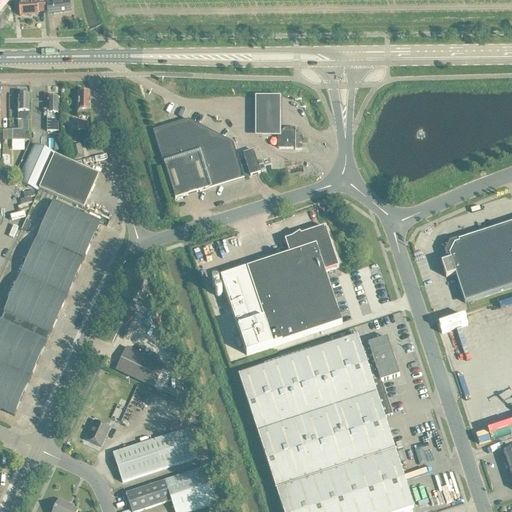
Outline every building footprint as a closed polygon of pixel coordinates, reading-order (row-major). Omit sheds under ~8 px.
[(0,0),(0,12),(9,0),(0,0)] [(20,16),(38,15),(38,12),(46,12),(45,0),(19,0),(18,0),(20,16)] [(45,0),(46,12),(53,11),(53,14),(71,12),(69,0),(45,0)] [(78,117),(80,117),(90,117),(90,92),(78,92),(78,117)] [(29,141),(29,105),(29,95),(18,95),(18,121),(21,121),(21,130),(12,130),(11,141),(17,141),(17,147),(29,146),(29,141)] [(279,96),(254,96),(254,136),(279,136),(279,96)] [(58,122),(59,108),(59,98),(47,98),(47,122),(58,122)] [(175,199),(209,189),(243,178),(232,144),(188,121),(154,132),(165,165),(164,165),(167,172),(162,174),(169,197),(174,195),(175,199)] [(295,137),(295,129),(295,130),(286,130),(281,135),(279,137),(279,138),(279,149),(295,149),(295,150),(302,150),(302,136),(295,137)] [(38,192),(39,189),(55,155),(55,154),(34,144),(17,183),(38,192)] [(74,160),(84,158),(80,145),(70,148),(74,160)] [(250,176),(260,173),(253,151),(243,154),(250,176)] [(99,175),(90,171),(55,155),(39,189),(75,205),(84,209),(99,175)] [(99,223),(90,219),(54,202),(0,322),(0,409),(14,416),(47,341),(46,341),(50,333),(51,334),(100,222),(99,222),(99,223)] [(441,263),(446,278),(455,275),(465,303),(511,287),(511,224),(458,242),(459,244),(454,245),(449,256),(451,260),(441,263)] [(29,228),(26,234),(37,239),(40,233),(29,228)] [(339,268),(325,228),(301,236),(300,234),(292,239),(285,241),(289,255),(247,269),(273,347),(342,324),(325,273),(339,268)] [(233,267),(237,277),(243,275),(239,265),(233,267)] [(391,415),(380,383),(400,376),(387,338),(368,345),(369,346),(361,349),(357,338),(239,377),(283,511),(403,511),(414,509),(384,417),(391,415)] [(153,388),(163,367),(127,350),(117,370),(153,388)] [(128,391),(125,399),(134,402),(137,394),(128,391)] [(101,448),(110,429),(95,422),(86,441),(101,448)] [(122,483),(132,480),(197,459),(188,430),(113,455),(122,483)] [(511,478),(511,449),(503,453),(511,478)] [(196,511),(218,505),(205,468),(164,482),(126,495),(131,511),(139,511),(170,502),(174,511),(196,511)] [(77,511),(78,511),(67,506),(68,504),(59,501),(53,511),(77,511)]
